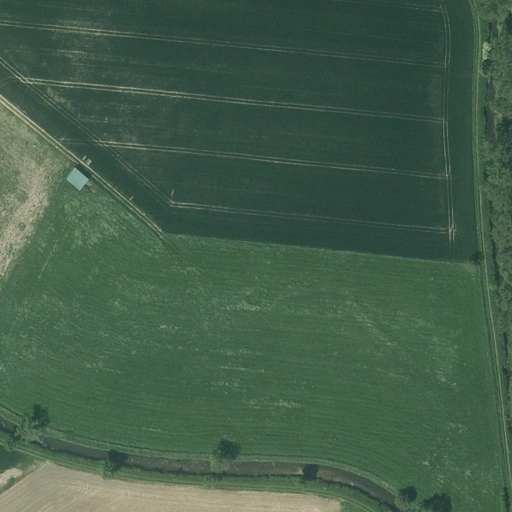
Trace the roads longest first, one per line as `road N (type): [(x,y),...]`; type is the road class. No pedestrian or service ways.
road 1 (track): [(476,0),(485,24),(490,251),(511,469)]
road 2 (track): [(0,440),(98,474),(312,490),(371,511)]
road 3 (track): [(163,239),(0,100)]
